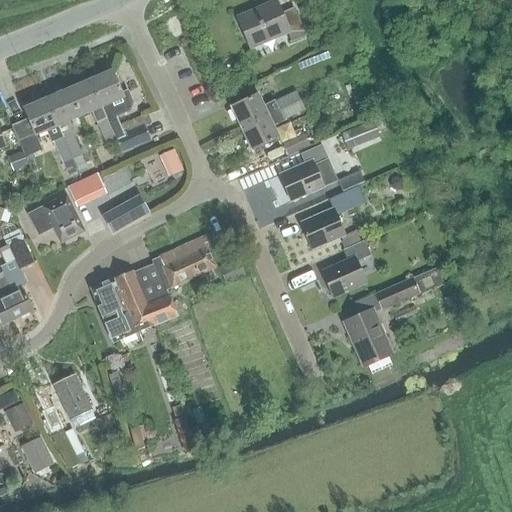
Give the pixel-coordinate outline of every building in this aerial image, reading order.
[(280,13),(274,1),(238,16),(252,50),(286,36),(289,43),(306,37),(293,7),(280,13)] [(112,71),(89,81),(101,108),(113,136),(116,142),(116,141),(121,153),(151,141),(144,125),(150,123),(146,114),(120,125),(116,118),(130,112),(132,105),(127,91),(121,93),(112,71)] [(113,136),(101,108),(89,81),(67,90),(79,117),(91,112),(96,124),(106,146),(116,142),(113,136)] [(46,99),(57,127),(63,139),(69,155),(72,160),(81,156),(72,135),(67,123),(79,117),(67,90),(46,99)] [(300,102),(295,93),(275,102),(263,107),(257,95),(231,107),(241,129),(268,116),(300,102)] [(54,143),(56,148),(48,151),(56,167),(63,164),(72,160),(69,155),(63,139),(57,127),(46,99),(23,109),(35,136),(48,131),(54,143)] [(283,121),(304,112),(300,102),(268,116),(241,129),(252,151),(279,138),(272,126),(283,121)] [(347,151),(379,139),(372,121),(340,134),(347,151)] [(285,144),(290,154),(311,145),(307,135),(285,144)] [(279,175),(291,202),(324,188),(337,182),(322,146),(300,155),(304,164),(279,175)] [(166,153),(176,175),(183,172),(173,150),(166,153)] [(21,153),(10,157),(15,170),(27,165),(21,153)] [(81,156),(72,160),(77,172),(86,168),(81,156)] [(77,172),(72,160),(63,164),(68,176),(77,172)] [(359,172),(337,182),(342,192),(364,182),(359,172)] [(79,209),(106,195),(96,173),(68,187),(79,209)] [(391,179),(390,187),(397,192),(402,190),(403,182),(396,177),(391,179)] [(333,209),(300,224),(312,250),(341,237),(345,236),(336,215),(364,203),(362,198),(357,187),(334,197),(329,200),(333,209)] [(139,195),(102,217),(111,233),(149,212),(139,195)] [(51,225),(60,244),(84,232),(66,196),(28,215),(38,235),(50,229),(48,227),(51,225)] [(0,208),(0,221),(7,223),(10,212),(0,208)] [(345,236),(341,237),(346,248),(360,242),(355,231),(345,236)] [(18,271),(34,263),(20,234),(4,241),(18,271)] [(187,255),(198,277),(216,268),(207,247),(211,245),(207,236),(202,238),(183,247),(185,251),(190,249),(192,253),(187,255)] [(347,261),(321,272),(333,299),(366,284),(356,262),(370,256),(364,241),(343,251),(345,257),(347,261)] [(162,267),(172,288),(198,277),(187,255),(192,253),(190,249),(185,251),(183,247),(161,257),(159,258),(163,267),(162,267)] [(163,267),(159,258),(151,261),(153,265),(133,274),(132,271),(90,289),(113,344),(178,317),(168,293),(167,291),(172,288),(162,267),(163,267)] [(238,260),(219,269),(226,284),(244,276),(238,260)] [(0,267),(0,304),(9,323),(33,311),(23,291),(22,291),(20,285),(11,290),(0,267)] [(437,269),(412,279),(376,295),(382,310),(418,294),(442,283),(437,269)] [(198,283),(192,286),(200,303),(206,300),(198,283)] [(0,304),(0,327),(9,323),(0,304)] [(344,323),(363,367),(367,365),(371,375),(392,366),(388,356),(392,355),(372,311),(344,323)] [(108,376),(115,397),(124,394),(117,373),(108,376)] [(74,375),(54,385),(71,421),(92,411),(74,375)] [(0,410),(19,402),(14,391),(0,397),(0,410)] [(172,408),(186,453),(195,450),(180,405),(172,408)] [(13,430),(34,427),(31,407),(11,409),(13,430)] [(108,417),(99,421),(103,429),(112,426),(108,417)] [(146,438),(142,426),(129,429),(135,450),(144,447),(142,439),(146,438)] [(79,462),(77,460),(64,434),(63,432),(52,438),(68,468),(79,462)] [(41,437),(21,446),(34,474),(54,465),(41,437)] [(0,489),(0,498),(3,504),(14,498),(8,485),(0,489)]
